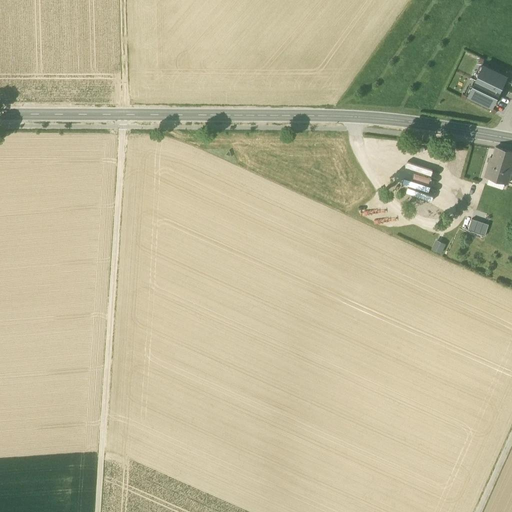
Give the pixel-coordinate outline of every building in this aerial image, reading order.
[(506,76),(483,65),(469,95),(491,106),(497,93),(495,92),(497,88),(499,90),(506,76)] [(484,175),(508,183),(511,169),(511,151),(497,147),(494,157),(490,156),(484,175)] [(362,214),(386,216),(386,210),(363,207),(362,214)] [(468,230),(485,236),(488,225),(472,219),(468,230)] [(442,252),(446,243),(436,238),(432,247),(442,252)]
